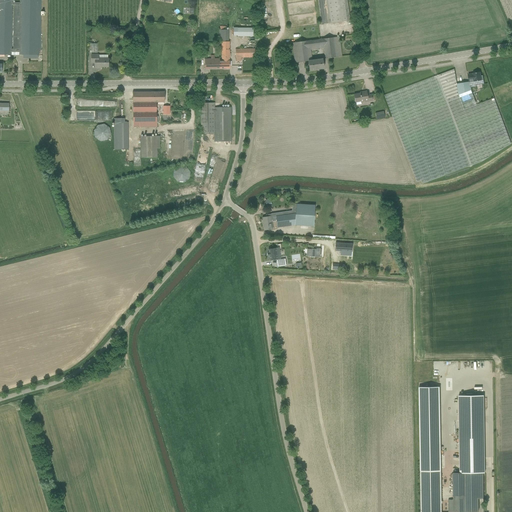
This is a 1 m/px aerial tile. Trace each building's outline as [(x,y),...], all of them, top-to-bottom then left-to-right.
[(0,0),(0,54),(23,55),(23,58),(38,58),(38,55),(42,55),(42,50),(41,50),(41,0),(19,0),(20,2),(13,2),(12,0),(0,0)] [(326,0),(330,23),(350,20),(347,0),(326,0)] [(220,61),(220,69),(230,68),(230,42),(229,42),(228,30),(226,30),(226,26),(220,26),(220,30),(219,30),(219,42),(221,42),(222,58),(222,61),(220,61)] [(234,27),(234,36),(254,36),(255,27),(234,27)] [(295,63),(304,62),(303,57),(311,56),(310,48),(317,47),(317,49),(324,48),(326,59),(336,57),(341,57),(339,37),(292,43),(295,63)] [(256,57),(255,52),(255,48),(235,49),(235,57),(256,57)] [(108,67),(108,59),(99,59),(99,55),(92,55),(92,63),(95,63),(95,68),(102,68),(102,67),(108,67)] [(308,61),(309,71),(310,71),(310,70),(323,69),(324,69),(322,59),(312,60),(311,56),(303,57),(304,62),(308,61)] [(220,59),(215,59),(211,59),(205,59),(205,69),(220,69),(220,61),(220,59)] [(459,95),(457,84),(454,69),(384,95),(417,182),(422,180),(423,184),(482,161),(511,143),(494,99),(476,105),(471,90),(459,95)] [(468,75),(469,82),(470,87),(477,86),(477,85),(484,84),(482,76),(480,76),(480,72),(473,74),(469,75),(468,75)] [(471,90),(470,87),(469,82),(460,83),(457,84),(459,95),(471,90)] [(363,93),(354,95),(355,102),(368,100),(368,102),(372,101),(371,95),(367,95),(366,91),(363,92),(363,93)] [(133,127),(140,127),(157,126),(157,102),(164,102),(164,92),(152,92),(151,92),(134,92),(133,92),(133,127)] [(0,111),(9,111),(9,104),(0,103),(0,111)] [(214,107),(214,103),(200,103),(201,134),(213,134),(214,141),(230,141),(230,107),(214,107)] [(115,149),(129,149),(129,123),(124,123),(124,118),(114,118),(114,123),(115,149)] [(108,139),(108,137),(107,135),(107,134),(106,132),(105,130),(103,129),(102,128),(100,128),(98,128),(96,128),(94,129),(93,130),(92,131),(91,132),(90,134),(89,136),(89,137),(89,139),(90,141),(91,142),(92,144),(93,145),(95,146),(97,146),(99,146),(100,146),(102,146),(104,145),(105,144),(106,142),(107,141),(108,139)] [(158,158),(157,136),(141,136),(141,158),(158,158)] [(188,176),(188,175),(188,174),(188,173),(187,172),(187,170),(186,170),(184,169),(183,168),(182,168),(180,168),(179,169),(178,169),(177,170),(176,171),(175,172),(175,173),(175,175),(175,177),(175,178),(176,179),(177,180),(178,181),(179,182),(180,182),(182,182),(183,182),(184,182),(185,181),(187,180),(187,179),(188,178),(188,176)] [(295,225),(314,226),(315,205),(293,204),(292,211),(272,214),(265,215),(266,217),(262,218),(263,218),(264,223),(263,223),(264,230),(272,229),(271,222),(273,221),(273,222),(277,222),(277,227),(295,225)] [(352,244),(335,243),(334,251),(340,251),(340,255),(347,256),(347,252),(351,252),(352,244)] [(269,256),(270,260),(273,260),(274,260),(280,259),(279,248),(268,249),(269,253),(267,253),(268,256),(269,256)] [(419,387),(419,398),(440,397),(440,387),(419,387)] [(485,394),(460,395),(460,422),(465,422),(465,419),(469,419),(469,417),(472,417),(485,417),(485,394)] [(485,473),(484,437),(459,438),(459,473),(460,473),(483,473),(485,473)] [(420,470),(420,511),(441,511),(440,470),(420,470)] [(483,481),(483,473),(460,473),(459,473),(453,473),(453,487),(453,499),(448,499),(448,511),(453,511),(455,511),(461,511),(466,511),(479,511),(479,498),(484,498),(483,481)]
